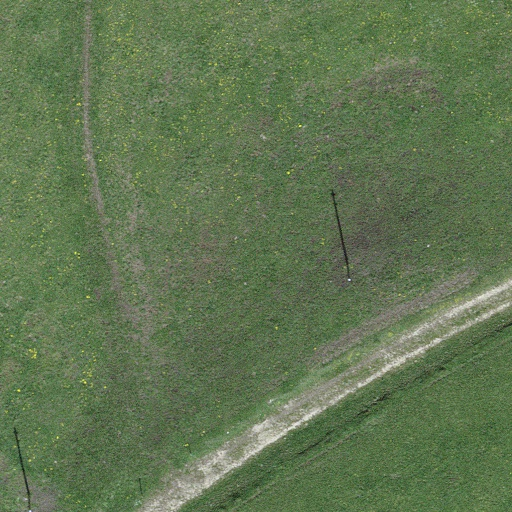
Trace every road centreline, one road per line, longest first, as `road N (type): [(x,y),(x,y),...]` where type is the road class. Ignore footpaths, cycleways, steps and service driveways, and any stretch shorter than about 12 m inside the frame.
road 1 (track): [(123,511),(75,36),(85,0)]
road 2 (track): [(160,511),(378,363),(511,294)]
